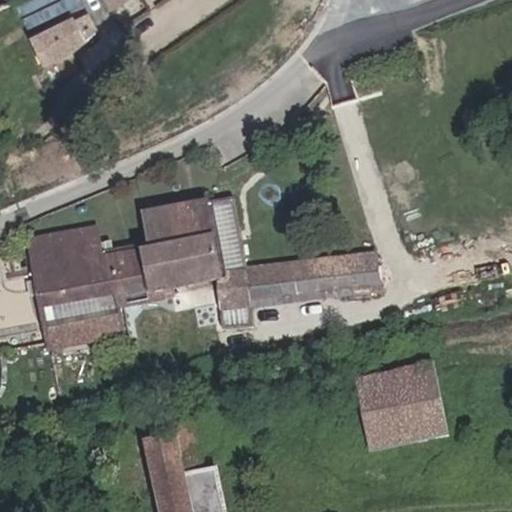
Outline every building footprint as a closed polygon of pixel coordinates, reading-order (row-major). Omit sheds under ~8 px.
[(83,43),(78,35),(71,23),(31,44),(36,52),(39,69),(68,56),(83,43)] [(147,308),(151,332),(226,321),(227,329),(258,329),(255,312),(383,291),(376,257),(248,275),(234,196),(203,202),(160,211),(166,249),(140,254),(107,264),(95,266),(100,298),(144,291),(147,308)] [(166,249),(160,211),(148,214),(155,250),(139,252),(140,254),(166,249)] [(34,233),(38,249),(108,240),(105,222),(34,233)] [(140,254),(139,252),(111,257),(108,240),(38,249),(48,305),(100,298),(95,266),(107,264),(140,254)] [(0,273),(0,341),(34,341),(32,273),(0,273)] [(48,305),(52,323),(147,308),(144,291),(100,298),(48,305)] [(147,308),(52,323),(57,349),(151,332),(147,308)] [(440,367),(360,382),(372,450),(450,436),(440,367)] [(225,511),(227,506),(220,473),(206,475),(195,416),(179,420),(181,436),(152,442),(165,511),(225,511)]
